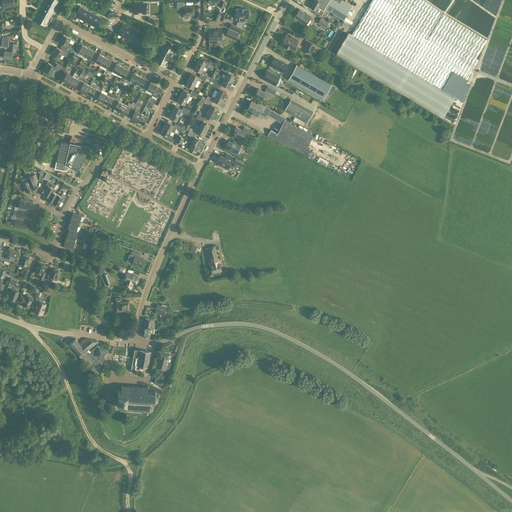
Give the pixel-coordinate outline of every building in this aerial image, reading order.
[(57,4),(49,0),(46,0),(44,4),(54,10),(57,4)] [(333,14),(343,20),(344,20),(352,6),(349,4),(342,0),(319,0),(318,2),(315,0),(314,0),(313,3),(312,2),(310,5),(311,6),(311,7),(316,10),(316,11),(321,15),(322,13),(326,16),(329,11),(333,14)] [(372,0),(352,34),(442,89),(453,71),(467,79),(478,60),(476,58),(487,39),(443,13),(443,14),(423,0),(372,0)] [(183,9),(183,15),(183,17),(185,18),(187,18),(188,17),(188,15),(194,15),(194,7),(184,7),(184,2),(177,2),(177,7),(180,7),(180,9),(183,9)] [(54,10),(44,4),(41,10),(51,15),(54,10)] [(134,4),(134,14),(141,14),(141,15),(144,15),(144,14),(146,14),(146,4),(134,4)] [(80,19),(85,9),(80,6),(74,16),(80,19)] [(85,22),(91,12),(85,9),(80,19),(85,22)] [(235,19),(238,19),(238,22),(236,26),(231,24),(229,28),(239,33),(241,28),(239,27),(240,24),(240,22),(244,22),(245,19),(248,19),(248,17),(249,17),(250,14),(249,11),(248,11),(248,9),(236,9),(235,19)] [(305,25),(311,17),(306,13),(306,14),(300,9),(295,17),(301,21),(300,22),(305,25)] [(51,15),(41,10),(38,15),(48,20),(51,15)] [(91,25),(96,15),(91,12),(85,22),(91,25)] [(48,20),(38,15),(35,21),(45,26),(48,20)] [(96,15),(91,25),(96,28),(102,18),(96,15)] [(329,22),(325,20),(321,17),(318,23),(326,28),(329,22)] [(343,21),(341,26),(348,30),(351,25),(343,21)] [(122,37),(128,27),(122,24),(117,34),(122,37)] [(128,40),(133,30),(128,27),(122,37),(128,40)] [(228,29),(226,33),(230,34),(230,36),(236,38),(238,34),(228,29)] [(133,43),(139,33),(133,30),(128,40),(133,43)] [(209,35),(207,35),(207,39),(209,39),(209,40),(212,40),(212,43),(217,43),(217,40),(221,40),(221,35),(225,35),(226,35),(226,34),(225,33),(221,33),(221,30),(216,30),(216,31),(213,31),(213,30),(209,30),(209,35)] [(3,36),(2,47),(8,47),(10,37),(12,37),(11,33),(9,33),(9,35),(7,35),(7,37),(3,36)] [(139,33),(133,43),(139,46),(144,36),(139,33)] [(74,53),(75,52),(74,52),(78,44),(76,43),(74,47),(71,45),(72,44),(68,41),(70,38),(63,34),(59,42),(62,43),(61,46),(69,50),(73,53),(74,53)] [(288,48),(289,47),(293,49),(298,40),(291,37),(291,38),(285,35),(284,37),(284,36),(283,37),(281,39),(282,40),(282,41),(281,42),(285,44),(284,46),(288,48)] [(163,45),(173,50),(176,45),(166,39),(163,45)] [(319,47),(311,43),(307,40),(303,46),(305,47),(304,50),(311,55),(315,47),(317,47),(316,48),(318,49),(319,47)] [(10,51),(4,51),(3,57),(11,58),(12,52),(16,52),(17,44),(11,43),(10,51)] [(74,52),(75,52),(78,53),(78,52),(84,55),(88,48),(82,44),(81,45),(79,44),(78,44),(74,52)] [(173,50),(163,45),(160,50),(170,56),(173,50)] [(65,56),(69,50),(61,46),(59,49),(56,47),(52,54),(59,58),(61,54),(65,56)] [(88,48),(84,55),(90,58),(89,60),(92,61),(96,53),(93,52),(94,51),(88,48)] [(170,56),(160,50),(157,56),(167,61),(170,56)] [(101,64),(105,57),(99,54),(98,54),(96,53),(92,61),(95,63),(95,61),(101,64)] [(167,61),(157,56),(154,62),(164,67),(167,61)] [(105,57),(101,64),(107,68),(104,73),(107,75),(108,73),(107,73),(113,62),(110,61),(111,60),(105,57)] [(208,59),(207,61),(199,57),(196,63),(204,67),(207,68),(209,65),(212,67),(214,62),(208,59)] [(270,64),(277,68),(276,69),(283,72),(287,64),(277,59),(277,60),(273,58),(270,64)] [(53,69),(58,71),(61,65),(54,61),(52,65),(48,62),(44,70),(52,74),(53,74),(54,74),(54,73),(55,72),(54,71),(53,70),(52,70),(53,69)] [(118,74),(122,66),(116,63),(115,64),(113,62),(107,73),(108,73),(110,74),(112,71),(118,74)] [(196,63),(193,69),(201,73),(200,75),(209,79),(208,79),(210,80),(211,78),(207,76),(208,75),(204,74),(205,71),(202,70),(204,67),(196,63)] [(332,84),(297,64),(288,79),(323,99),(332,84)] [(122,66),(118,74),(122,76),(119,81),(124,83),(130,72),(127,70),(128,70),(122,66)] [(224,78),(231,82),(234,76),(228,72),(229,70),(222,66),(220,69),(224,71),(223,74),(226,75),(224,78)] [(68,83),(72,76),(67,73),(67,72),(64,70),(60,78),(63,79),(62,80),(68,83)] [(279,77),(267,71),(266,71),(265,71),(264,73),(265,74),(263,79),(275,85),(279,77)] [(465,82),(467,79),(453,71),(442,89),(463,101),(470,85),(465,82)] [(135,83),(139,76),(133,72),(132,73),(130,72),(124,83),(124,84),(125,82),(129,84),(131,81),(135,83)] [(206,78),(200,75),(199,77),(198,77),(191,73),(188,79),(195,83),(197,80),(200,81),(201,79),(205,81),(206,79),(206,78)] [(72,76),(68,83),(74,87),(75,86),(77,87),(82,78),(77,75),(76,78),(72,76)] [(139,76),(135,83),(134,86),(140,89),(139,90),(139,91),(141,93),(143,89),(147,81),(145,80),(145,79),(139,76)] [(85,93),(89,85),(87,84),(88,82),(88,81),(85,79),(85,78),(83,77),(83,78),(82,78),(77,87),(79,89),(85,93)] [(231,82),(224,78),(222,81),(220,80),(219,82),(215,80),(215,81),(212,79),(211,81),(221,86),(220,86),(221,87),(222,85),(228,88),(231,82)] [(195,83),(188,79),(185,85),(193,89),(191,91),(198,94),(200,91),(196,89),(197,87),(194,86),(195,83)] [(372,86),(378,89),(380,84),(381,83),(376,80),(375,82),(375,81),(372,86)] [(152,92),(156,85),(150,82),(147,81),(143,89),(146,90),(145,92),(151,95),(152,92)] [(216,94),(223,98),(226,92),(219,89),(220,86),(221,86),(211,81),(210,81),(209,83),(212,84),(213,84),(213,86),(216,87),(215,90),(217,91),(216,94)] [(89,85),(85,93),(92,96),(92,95),(94,97),(99,89),(100,87),(91,82),(90,85),(89,85)] [(17,90),(19,85),(18,85),(18,84),(15,83),(15,84),(10,83),(9,85),(6,84),(5,84),(4,95),(5,95),(5,93),(8,94),(8,95),(12,96),(13,92),(17,93),(17,90)] [(156,85),(152,92),(151,95),(157,98),(159,96),(158,95),(162,88),(156,85)] [(258,88),(254,95),(261,99),(264,95),(268,97),(271,93),(273,94),(274,93),(276,90),(267,86),(264,92),(258,88)] [(103,102),(106,95),(101,92),(102,90),(99,89),(94,97),(97,98),(96,99),(103,102)] [(183,89),(180,95),(187,99),(189,96),(192,97),(193,96),(196,98),(198,94),(191,91),(190,93),(186,91),(185,91),(185,90),(183,89)] [(286,96),(276,90),(274,93),(285,99),(286,96)] [(106,95),(103,102),(109,105),(111,106),(117,95),(115,94),(114,95),(108,92),(107,95),(106,95)] [(223,98),(216,94),(214,97),(212,96),(211,98),(207,96),(206,98),(202,96),(202,97),(212,102),(213,100),(220,104),(223,98)] [(120,111),(124,104),(121,102),(122,100),(120,98),(120,97),(117,95),(111,106),(114,107),(114,108),(120,111)] [(187,99),(180,95),(177,101),(184,105),(183,107),(190,110),(191,107),(188,105),(189,103),(186,102),(187,99)] [(208,110),(215,114),(218,108),(211,105),(212,102),(202,97),(201,98),(205,100),(204,102),(207,104),(206,106),(209,107),(208,110)] [(284,111),(306,123),(313,111),(291,98),(284,111)] [(251,101),(247,108),(252,111),(256,104),(251,101)] [(124,104),(120,111),(126,115),(126,114),(128,115),(134,105),(135,103),(133,102),(131,104),(129,103),(127,106),(124,104)] [(253,111),(251,113),(262,119),(262,118),(265,119),(268,115),(282,123),(277,133),(270,129),(267,136),(288,147),(289,146),(303,154),(307,157),(311,150),(306,147),(312,135),(308,133),(309,130),(305,128),(303,131),(284,120),(286,118),(258,102),(257,104),(256,104),(252,111),(253,111)] [(137,120),(141,113),(138,112),(140,109),(137,107),(134,105),(128,115),(131,117),(137,120)] [(174,105),(171,111),(182,117),(185,112),(188,114),(190,110),(183,107),(182,109),(174,105)] [(215,114),(208,110),(206,113),(203,112),(202,114),(199,112),(197,115),(204,118),(205,116),(212,120),(215,114)] [(182,117),(171,111),(168,117),(177,122),(176,124),(181,127),(183,123),(180,121),(182,117)] [(141,113),(137,120),(143,124),(148,114),(146,113),(144,115),(141,113)] [(199,126),(206,130),(210,124),(203,121),(204,118),(197,115),(196,118),(199,120),(198,122),(201,123),(199,126)] [(181,127),(176,124),(175,126),(166,121),(163,127),(172,132),(174,129),(175,130),(176,128),(180,130),(181,127)] [(199,126),(197,125),(194,130),(191,128),(189,131),(195,135),(197,132),(203,136),(206,130),(199,126)] [(247,136),(250,130),(244,127),(242,130),(236,126),(234,129),(236,131),(235,131),(236,132),(233,136),(241,140),(244,134),(247,136)] [(170,135),(172,132),(163,127),(160,133),(167,137),(171,139),(171,138),(172,136),(170,135)] [(198,146),(201,140),(194,137),(195,135),(189,131),(188,135),(191,136),(190,138),(193,139),(191,142),(191,143),(198,146)] [(69,143),(60,141),(54,169),(66,171),(69,166),(77,170),(90,147),(81,145),(82,142),(71,136),(71,137),(70,138),(70,139),(70,140),(69,143)] [(191,142),(189,141),(187,144),(185,147),(188,148),(195,152),(198,146),(191,143),(191,142)] [(224,147),(225,147),(224,148),(236,154),(236,153),(238,154),(240,154),(243,149),(242,147),(240,146),(241,144),(235,141),(234,143),(228,141),(227,143),(226,143),(225,143),(224,146),(224,147)] [(216,163),(226,168),(227,169),(234,157),(228,154),(225,158),(221,155),(216,163)] [(45,167),(35,161),(33,164),(44,170),(45,167)] [(37,187),(36,183),(37,183),(37,180),(35,174),(33,175),(27,177),(28,180),(32,189),(37,187)] [(28,180),(22,182),(19,183),(21,187),(24,189),(24,188),(26,192),(32,189),(28,180)] [(48,197),(49,197),(53,189),(55,185),(52,183),(47,181),(43,189),(46,190),(43,194),(44,195),(44,196),(46,198),(48,197)] [(52,203),(57,194),(54,192),(55,190),(53,189),(49,197),(48,197),(47,200),(52,203)] [(57,194),(52,203),(58,206),(60,201),(63,203),(67,195),(66,194),(65,196),(62,194),(61,196),(57,194)] [(31,203),(28,202),(28,199),(20,198),(20,201),(18,207),(26,209),(29,209),(30,205),(31,205),(31,203)] [(18,207),(18,210),(16,216),(17,216),(24,218),(27,218),(28,214),(29,214),(29,213),(29,212),(26,212),(26,209),(18,207)] [(79,221),(81,216),(83,217),(84,214),(78,211),(77,214),(73,213),(71,218),(75,219),(79,221)] [(16,219),(14,226),(25,228),(25,227),(27,227),(28,224),(26,224),(26,223),(27,223),(27,222),(24,221),(24,218),(17,216),(16,219)] [(82,222),(79,221),(75,219),(71,218),(69,223),(78,226),(80,227),(82,222)] [(78,232),(76,231),(78,226),(69,223),(67,228),(76,231),(78,232)] [(81,233),(78,232),(76,231),(67,228),(69,229),(67,234),(74,236),(76,237),(77,234),(80,235),(81,233)] [(76,237),(74,236),(67,234),(65,239),(74,242),(76,237)] [(72,247),(73,244),(76,245),(77,243),(74,242),(65,239),(64,244),(68,246),(67,248),(73,251),(74,247),(72,247)] [(211,265),(213,272),(221,270),(219,263),(220,262),(216,246),(205,249),(209,265),(211,265)] [(4,248),(3,251),(0,258),(9,262),(11,259),(14,249),(10,247),(9,248),(8,250),(4,248)] [(21,259),(18,258),(20,252),(20,251),(14,249),(11,259),(14,260),(13,264),(19,266),(20,263),(21,259)] [(138,265),(142,266),(144,259),(138,257),(140,254),(132,251),(130,255),(134,256),(132,264),(138,266),(138,265)] [(27,263),(29,256),(30,255),(26,254),(26,255),(23,254),(20,263),(23,265),(22,268),(28,270),(30,265),(27,263)] [(35,272),(40,274),(39,278),(43,280),(45,273),(42,272),(45,265),(39,262),(35,272)] [(50,274),(47,273),(45,278),(52,280),(52,278),(55,279),(56,279),(57,279),(59,275),(57,274),(59,271),(52,268),(50,274)] [(130,289),(132,283),(135,284),(138,277),(126,272),(123,280),(125,280),(122,286),(130,289)] [(106,285),(110,284),(107,273),(102,275),(106,285)] [(12,289),(8,298),(12,300),(13,301),(14,300),(15,301),(19,291),(12,289)] [(24,297),(21,296),(19,301),(23,303),(22,305),(29,308),(33,298),(26,295),(25,298),(24,297)] [(129,309),(128,301),(121,301),(121,298),(115,298),(116,311),(123,311),(123,309),(129,309)] [(41,314),(42,314),(43,314),(44,311),(44,310),(43,310),(45,304),(38,301),(34,311),(41,314)] [(160,314),(160,316),(164,317),(167,305),(162,304),(162,305),(157,304),(155,313),(160,314)] [(143,327),(143,326),(145,327),(151,328),(154,329),(155,324),(154,323),(152,323),(153,320),(145,318),(143,327)] [(143,327),(142,333),(142,335),(145,337),(149,338),(150,334),(154,334),(155,329),(154,329),(151,328),(145,327),(143,326),(143,327)] [(97,342),(97,341),(87,339),(84,338),(79,343),(75,339),(69,344),(78,356),(79,356),(80,357),(81,358),(84,362),(86,364),(91,370),(99,362),(98,362),(98,360),(95,359),(94,358),(96,354),(93,351),(99,346),(98,345),(90,352),(89,351),(91,349),(90,348),(97,342)] [(104,361),(104,360),(105,358),(107,350),(99,347),(95,358),(95,359),(98,360),(98,362),(99,362),(103,364),(104,361)] [(147,367),(150,352),(140,350),(136,349),(134,349),(132,363),(131,368),(144,371),(147,371),(147,367)] [(166,375),(168,374),(169,370),(169,371),(171,365),(167,364),(170,352),(158,349),(157,356),(158,356),(155,367),(161,369),(160,373),(162,374),(166,375)] [(117,398),(116,399),(117,400),(118,401),(120,402),(120,406),(119,407),(120,408),(121,407),(126,407),(126,408),(127,408),(127,412),(140,413),(140,409),(141,409),(141,410),(142,410),(142,409),(145,409),(144,410),(145,411),(146,412),(147,411),(147,409),(149,409),(150,410),(150,409),(152,407),(153,408),(153,407),(152,407),(153,404),(153,403),(152,402),(154,402),(154,403),(155,403),(154,402),(157,400),(158,400),(157,399),(157,396),(158,395),(157,395),(155,393),(155,391),(154,392),(151,392),(151,391),(150,391),(150,392),(147,392),(147,388),(148,387),(147,387),(143,387),(143,386),(142,386),(142,387),(138,387),(138,386),(137,385),(137,387),(133,386),(133,385),(132,385),(132,386),(128,386),(128,385),(127,385),(127,386),(122,385),(122,384),(121,384),(121,385),(120,385),(120,386),(121,386),(121,390),(119,389),(118,388),(117,389),(118,390),(117,398)]
